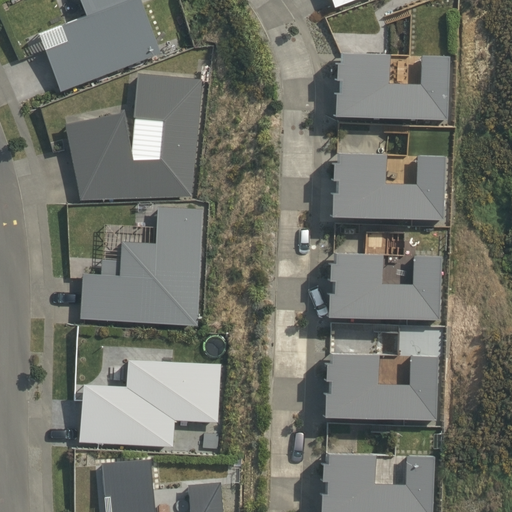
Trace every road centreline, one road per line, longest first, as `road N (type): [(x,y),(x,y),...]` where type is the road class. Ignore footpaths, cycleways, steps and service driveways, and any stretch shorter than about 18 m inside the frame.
road 1 (residential): [(282,511),(293,87),(258,0)]
road 2 (residential): [(0,185),(17,310),(21,511)]
